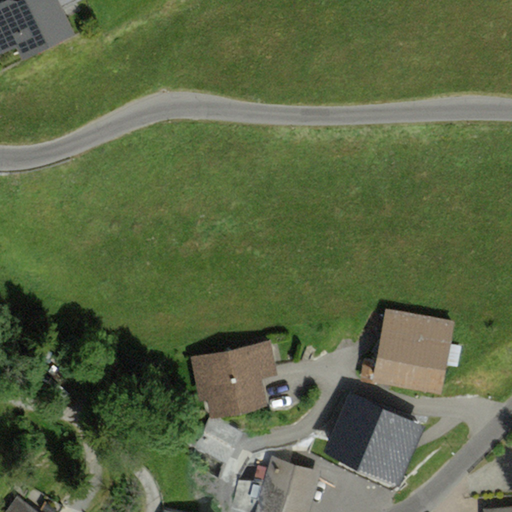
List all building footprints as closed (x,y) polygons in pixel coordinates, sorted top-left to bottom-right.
[(0,0),(0,46),(8,43),(11,50),(57,29),(43,0),(0,0)] [(448,325),(377,308),(361,373),(432,390),(448,325)] [(262,338),(183,353),(194,409),(254,397),(248,367),(267,363),(262,338)] [(417,427),(351,398),(329,449),(395,477),(417,427)] [(241,432),(212,417),(197,445),(225,460),(241,432)] [(303,511),(314,471),(272,460),(261,504),(248,501),(245,511),(303,511)] [(24,511),(6,497),(0,505),(0,511),(24,511)] [(511,511),(511,498),(483,501),(483,511),(511,511)] [(228,511),(229,511),(163,502),(161,511),(228,511)]
